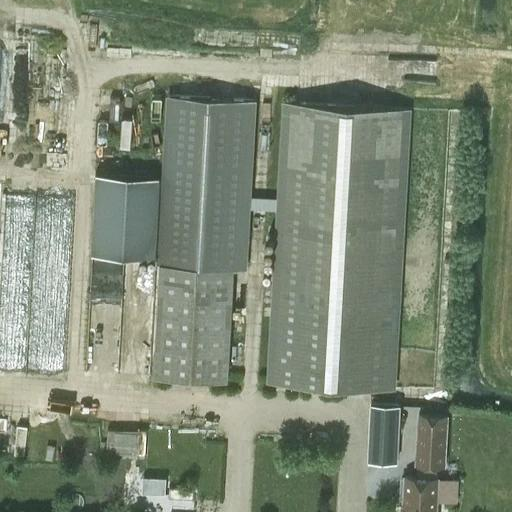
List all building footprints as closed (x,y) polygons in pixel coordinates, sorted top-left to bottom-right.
[(160,262),(154,374),(227,378),(233,266),(247,267),(256,99),(166,94),(157,262),(160,262)] [(287,100),(271,380),(391,387),(407,107),(287,100)] [(154,255),(158,174),(96,171),(92,252),(154,255)] [(416,462),(418,462),(437,463),(444,463),(447,414),(419,412),(416,462)] [(436,476),(437,463),(418,462),(417,475),(405,475),(405,477),(402,477),(401,490),(404,490),(402,511),(435,511),(438,476),(436,476)]
